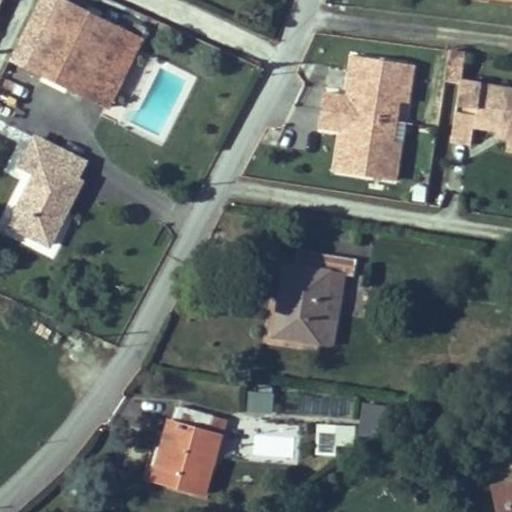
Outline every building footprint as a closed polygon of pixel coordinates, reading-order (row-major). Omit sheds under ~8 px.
[(82,95),(116,25),(64,0),(61,0),(28,68),(82,95)] [(141,38),(146,29),(134,23),(129,32),(141,38)] [(108,108),(142,38),(141,38),(129,32),(116,25),(82,95),(108,108)] [(511,139),(511,87),(461,80),(466,51),(450,50),(446,81),(460,83),(451,140),(470,144),(473,127),(497,131),(508,133),(507,139),(511,139)] [(385,157),(387,142),(395,99),(397,85),(400,85),(403,65),(403,63),(353,55),(347,91),(354,92),(353,97),(346,96),(324,93),(318,126),(341,130),(347,131),(346,136),(340,135),(334,171),(384,179),(384,177),(388,157),(385,157)] [(408,101),(414,67),(403,65),(400,85),(397,85),(395,99),(408,101)] [(62,219),(81,182),(78,180),(69,176),(78,159),(35,138),(20,168),(34,175),(9,225),(48,245),(61,218),(62,219)] [(395,179),(401,144),(387,142),(385,157),(388,157),(384,177),(395,179)] [(78,180),(87,164),(78,159),(69,176),(78,180)] [(423,201),(425,187),(415,186),(413,199),(423,201)] [(49,245),(62,219),(61,218),(48,245),(49,245)] [(321,321),(329,272),(343,274),(354,276),(357,259),(302,250),(299,267),(285,265),(278,307),(281,307),(277,335),(318,342),(318,344),(332,346),(336,323),(321,321)] [(336,323),(343,274),(329,272),(321,321),(336,323)] [(271,412),(272,394),(249,392),(248,410),(271,412)] [(389,424),(392,408),(365,404),(361,433),(376,435),(389,427),(389,424)] [(203,493),(220,435),(209,432),(214,415),(179,405),(174,421),(169,420),(165,436),(168,437),(166,443),(163,442),(155,469),(171,473),(168,483),(203,493)] [(405,419),(406,410),(392,408),(389,424),(405,419)] [(220,435),(225,419),(214,415),(209,432),(220,435)] [(349,443),(350,432),(320,431),(319,451),(334,452),(335,442),(349,443)] [(484,443),(482,432),(465,435),(467,446),(484,443)] [(168,483),(171,473),(155,469),(152,478),(168,483)] [(511,511),(511,482),(491,487),(496,511),(511,511)]
